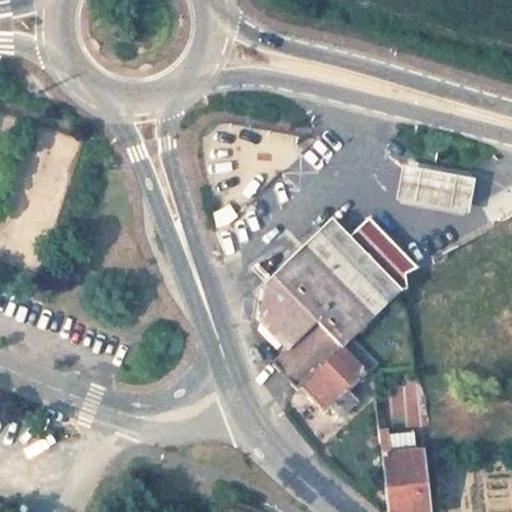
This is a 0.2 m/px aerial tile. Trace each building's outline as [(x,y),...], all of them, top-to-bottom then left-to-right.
[(488,180),(412,167),(405,203),(481,216),(488,180)] [(366,222),(346,241),(356,251),(397,294),(405,291),(403,275),(413,270),(366,222)] [(284,353),(314,324),(335,304),(326,283),(356,251),(346,241),(329,224),(264,288),(258,325),(284,353)] [(350,340),(397,294),(356,251),(326,283),(335,304),(314,324),(339,351),(350,340)] [(364,376),(339,351),(314,324),(284,353),(270,367),(295,393),(298,390),(322,415),(329,409),(339,419),(353,405),(344,395),(364,376)] [(364,376),(375,365),(350,340),(339,351),(364,376)] [(396,426),(424,424),(420,384),(392,386),(396,426)] [(420,511),(412,435),(377,439),(385,511),(420,511)]
